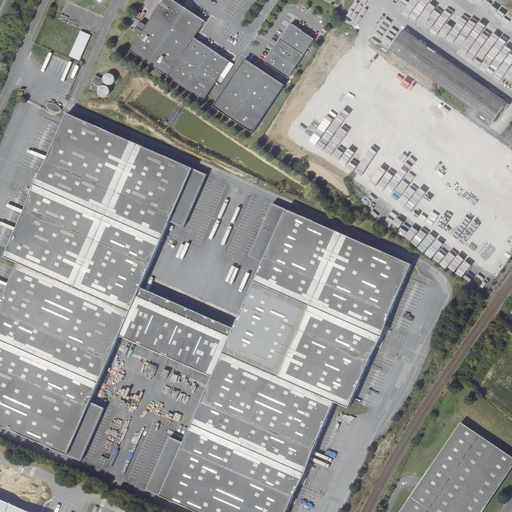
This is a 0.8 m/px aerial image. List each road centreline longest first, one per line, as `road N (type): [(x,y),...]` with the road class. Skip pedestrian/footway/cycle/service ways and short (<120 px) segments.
road 1 (unknown): [(268,191),(419,259),(439,294),(335,511)]
road 2 (unknown): [(43,88),(222,171)]
road 3 (unknown): [(112,477),(153,390),(190,401)]
road 4 (unknown): [(112,477),(0,429)]
